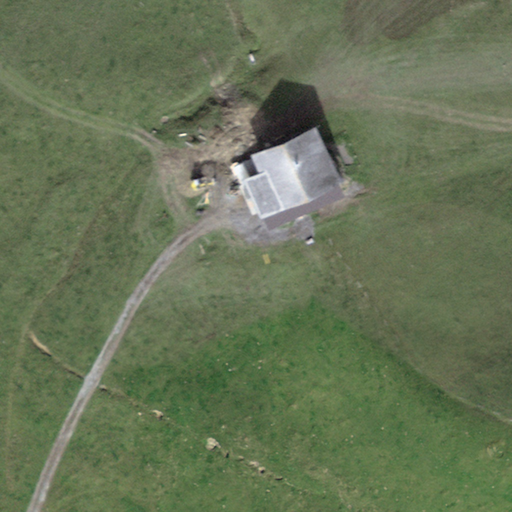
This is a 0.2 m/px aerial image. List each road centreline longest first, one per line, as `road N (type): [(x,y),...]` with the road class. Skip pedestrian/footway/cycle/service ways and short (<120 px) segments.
road 1 (track): [(0,68),(30,96),(129,133),(210,183),(218,206),(212,224),(155,268),(32,511)]
road 2 (track): [(218,206),(264,240),(355,215),(420,221),(511,181)]
